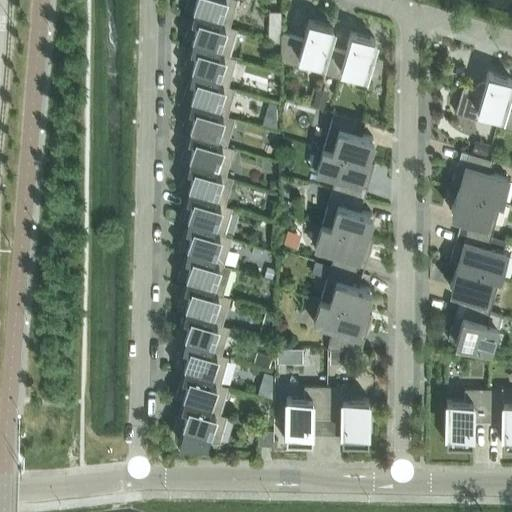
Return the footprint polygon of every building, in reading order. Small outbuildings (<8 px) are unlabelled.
[(236,0),(186,0),(184,9),(191,11),(190,15),(228,26),(229,25),(236,0)] [(280,32),(280,11),(269,10),(269,7),(268,7),(268,38),(280,41),(280,32)] [(183,39),(190,41),(189,45),(228,56),(228,55),(236,28),(229,25),(228,26),(190,15),(183,39)] [(280,32),(280,41),(280,60),(297,65),(299,56),(320,62),(322,62),(326,46),(332,26),(308,19),(303,38),(280,32)] [(364,75),(375,38),(351,31),(345,51),(326,46),(322,62),(320,62),(317,71),(339,77),(341,68),(364,75)] [(182,69),(190,71),(189,75),(227,86),(227,85),(235,57),(228,55),(228,56),(189,45),(182,69)] [(511,79),(488,72),(482,91),(462,85),(454,111),(476,118),(478,109),(499,115),(501,115),(506,99),(511,79)] [(227,86),(189,75),(181,98),(189,101),(188,104),(226,116),(226,115),(235,87),(227,85),(227,86)] [(316,87),(311,104),(323,108),(328,90),(316,87)] [(511,100),(506,99),(501,115),(499,115),(496,124),(511,128),(511,100)] [(226,116),(188,104),(181,128),(188,130),(187,134),(226,146),(226,145),(234,117),(226,115),(226,116)] [(333,111),(323,147),(366,160),(366,159),(373,137),(355,132),(358,119),(333,111)] [(277,118),(264,114),(262,124),(278,128),(277,118)] [(180,158),(187,160),(186,164),(225,175),(225,174),(233,147),(226,145),(226,146),(187,134),(180,158)] [(473,144),(471,151),(486,155),(489,143),(480,140),(473,144)] [(335,176),(332,188),(357,195),(360,184),(367,186),(374,161),(366,159),(366,160),(323,147),(316,171),(335,176)] [(467,151),(463,164),(457,162),(450,186),(457,188),(458,187),(501,200),(508,177),(488,171),(492,158),(467,151)] [(225,175),(186,164),(179,188),(187,190),(185,194),(224,205),(224,204),(232,177),(225,174),(225,175)] [(458,187),(457,188),(451,210),(469,216),(465,227),(491,235),(501,200),(458,187)] [(332,188),(321,223),(365,236),(365,234),(371,212),(353,207),(357,195),(332,188)] [(178,218),(186,220),(185,224),(223,235),(224,234),(232,206),(224,204),(224,205),(185,194),(178,218)] [(334,252),(330,263),(355,271),(359,259),(365,261),(372,237),(365,234),(365,236),(321,223),(314,246),(334,252)] [(223,235),(185,224),(178,247),(185,250),(184,253),(222,265),(223,264),(231,236),(224,234),(223,235)] [(448,262),(456,264),(456,263),(499,275),(506,252),(503,251),(487,246),(491,235),(465,227),(462,239),(455,237),(448,262)] [(491,235),(487,246),(503,251),(506,239),(491,235)] [(222,265),(184,253),(177,277),(184,279),(183,283),(222,295),(222,294),(230,266),(223,264),(222,265)] [(330,263),(320,298),(363,311),(364,310),(370,288),(352,283),(355,271),(330,263)] [(456,263),(456,264),(449,286),(467,291),(464,303),(489,310),(499,275),(456,263)] [(267,266),(264,275),(271,277),(274,268),(267,266)] [(184,309),(182,313),(221,325),(221,323),(229,296),(222,294),(222,295),(183,283),(176,307),(184,309)] [(326,348),(354,348),(358,335),(364,337),(371,312),(364,310),(363,311),(320,298),(313,322),(332,327),(326,348)] [(447,337),(448,338),(448,337),(489,349),(496,326),(499,327),(502,316),(489,312),(489,310),(464,303),(460,315),(454,313),(447,337)] [(183,339),(182,343),(220,354),(220,353),(229,326),(221,323),(221,325),(182,313),(175,337),(183,339)] [(261,324),(259,332),(271,335),(273,327),(271,326),(261,324)] [(175,367),(182,369),(181,373),(219,384),(220,383),(228,355),(220,353),(220,354),(182,343),(175,367)] [(278,347),(277,360),(294,360),(294,347),(278,347)] [(329,349),(329,363),(344,363),(344,349),(329,349)] [(257,351),(254,361),(268,365),(271,355),(257,351)] [(260,381),(271,384),(271,373),(264,370),(260,381)] [(174,397),(181,399),(180,403),(219,414),(219,413),(227,385),(220,383),(219,384),(181,373),(174,397)] [(303,396),(286,396),(285,440),(311,441),(312,417),(327,417),(327,384),(303,383),(303,396)] [(341,441),(367,442),(368,398),(351,397),(351,384),(327,384),(327,417),(341,417),(341,441)] [(463,399),(446,399),(445,443),(472,443),(472,419),(487,420),(488,387),(463,386),(463,399)] [(511,400),(511,387),(488,387),(487,420),(502,420),(502,444),(511,444),(511,400)] [(219,414),(180,403),(173,426),(180,429),(177,439),(219,441),(226,415),(219,413),(219,414)] [(272,444),(273,430),(258,426),(258,444),(272,444)]
